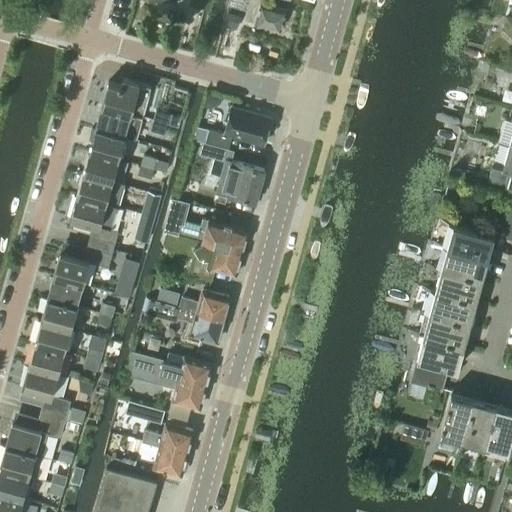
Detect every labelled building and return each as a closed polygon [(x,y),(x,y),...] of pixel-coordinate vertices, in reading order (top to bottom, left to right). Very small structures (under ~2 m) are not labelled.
[(279,28),(284,9),(262,2),(262,0),(228,0),(227,4),(246,9),(243,20),(263,25),(263,23),(279,28)] [(227,11),(223,24),(237,29),(241,15),(227,11)] [(107,82),(100,104),(141,115),(149,86),(122,78),(120,84),(118,83),(117,85),(107,82)] [(207,92),(203,106),(210,108),(220,103),(222,96),(207,92)] [(100,104),(94,127),(124,135),(123,136),(135,139),(141,115),(100,104)] [(263,143),(270,115),(231,104),(224,132),(208,127),(204,140),(228,147),(231,134),(263,143)] [(168,114),(155,111),(153,119),(165,122),(178,126),(180,116),(168,113),(168,114)] [(504,118),(497,141),(510,144),(511,144),(511,116),(511,120),(504,118)] [(163,133),(165,122),(153,119),(150,130),(163,133)] [(94,127),(88,149),(117,157),(123,136),(124,135),(94,127)] [(243,164),(230,160),(233,150),(201,141),(198,153),(226,161),(224,169),(218,191),(234,195),(255,201),(264,168),(243,162),(243,164)] [(491,166),(487,179),(504,183),(503,184),(511,186),(511,144),(510,144),(503,169),(491,166)] [(88,149),(81,171),(111,179),(117,157),(88,149)] [(165,170),(168,161),(155,157),(142,154),(140,163),(165,170)] [(137,174),(163,181),(165,170),(140,163),(137,174)] [(81,171),(75,194),(105,202),(117,206),(124,183),(111,179),(81,171)] [(75,194),(68,217),(92,224),(89,234),(114,242),(117,230),(111,229),(117,206),(105,202),(75,194)] [(167,216),(163,230),(164,230),(166,230),(178,233),(197,239),(241,251),(242,247),(247,230),(247,229),(239,227),(207,219),(201,217),(200,223),(185,219),(189,201),(173,196),(172,196),(167,216)] [(511,222),(508,221),(503,235),(511,238),(511,237),(511,222)] [(487,255),(494,233),(453,222),(447,244),(487,255)] [(166,230),(162,241),(166,246),(192,253),(187,273),(211,279),(214,267),(235,273),(239,258),(241,251),(197,239),(178,233),(166,230)] [(89,234),(85,246),(111,253),(113,246),(114,242),(89,234)] [(120,239),(117,248),(127,251),(130,242),(120,239)] [(481,278),(487,255),(447,244),(441,267),(481,278)] [(59,251),(52,275),(82,283),(88,261),(107,266),(110,256),(111,253),(85,246),(82,258),(59,251)] [(475,300),(481,278),(441,267),(435,288),(475,300)] [(52,275),(46,297),(76,305),(82,283),(52,275)] [(160,287),(157,299),(176,304),(178,296),(179,292),(160,287)] [(182,295),(179,305),(223,318),(229,296),(203,288),(199,300),(182,295)] [(469,322),(475,300),(435,288),(429,311),(469,322)] [(46,297),(40,319),(69,327),(76,305),(46,297)] [(157,299),(151,297),(149,297),(144,311),(175,319),(176,315),(194,320),(190,332),(217,339),(223,318),(179,305),(176,304),(157,299)] [(111,315),(114,305),(101,302),(99,311),(111,315)] [(108,325),(111,315),(99,311),(96,322),(108,325)] [(463,344),(469,322),(429,311),(423,333),(463,344)] [(40,319),(33,342),(63,350),(69,327),(40,319)] [(448,364),(457,366),(463,344),(423,333),(410,378),(441,387),(448,364)] [(33,342),(27,364),(57,372),(63,350),(33,342)] [(99,360),(101,350),(89,346),(86,356),(99,360)] [(132,349),(128,363),(204,386),(211,363),(209,362),(184,355),(167,350),(165,358),(132,349)] [(96,370),(99,360),(86,356),(83,367),(96,370)] [(125,363),(123,373),(124,373),(175,387),(172,399),(199,407),(199,406),(204,386),(128,363),(128,364),(127,363),(125,363)] [(27,364),(21,387),(44,393),(41,404),(66,412),(69,400),(50,394),(57,372),(27,364)] [(462,436),(473,397),(451,390),(440,430),(462,436)] [(485,442),(496,403),(473,397),(462,436),(485,442)] [(507,448),(511,430),(511,407),(496,403),(485,442),(507,448)] [(41,404),(37,415),(63,423),(66,412),(41,404)] [(81,423),(84,410),(70,407),(67,419),(81,423)] [(11,422),(4,444),(34,452),(42,454),(48,433),(59,436),(63,423),(37,415),(34,428),(11,422)] [(186,451),(192,430),(165,422),(162,434),(145,429),(142,439),(186,451)] [(404,422),(402,430),(410,432),(409,436),(425,440),(428,429),(404,422)] [(157,454),(154,465),(153,466),(159,467),(180,473),(186,451),(142,439),(139,449),(157,454)] [(4,444),(0,459),(0,467),(28,475),(36,477),(42,454),(34,452),(4,444)] [(70,462),(73,451),(60,448),(57,459),(70,462)] [(155,479),(158,467),(153,466),(154,465),(122,456),(122,459),(108,455),(105,465),(155,479)] [(91,511),(145,511),(147,508),(155,479),(105,465),(91,511)] [(0,467),(0,491),(21,497),(28,475),(0,467)] [(63,484),(66,475),(53,472),(51,481),(63,484)] [(60,495),(63,484),(51,481),(48,492),(60,495)] [(70,485),(67,494),(75,497),(78,487),(70,485)] [(0,491),(0,511),(25,511),(29,499),(21,497),(0,491)]
